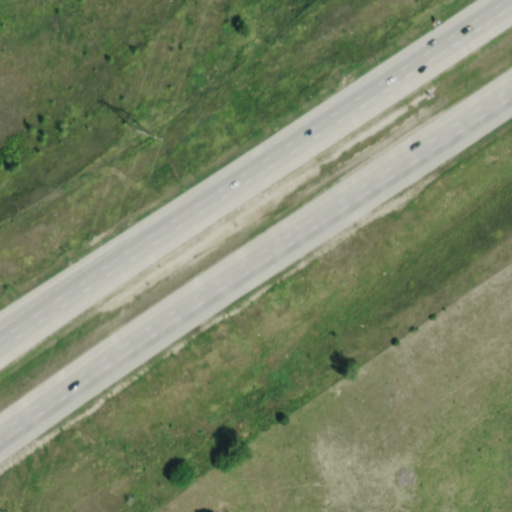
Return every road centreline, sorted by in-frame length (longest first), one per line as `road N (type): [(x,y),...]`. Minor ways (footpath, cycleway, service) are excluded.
road 1 (motorway): [(0,435),(511,90)]
road 2 (motorway): [(510,0),(0,341)]
road 3 (motorway): [(205,203),(0,327)]
